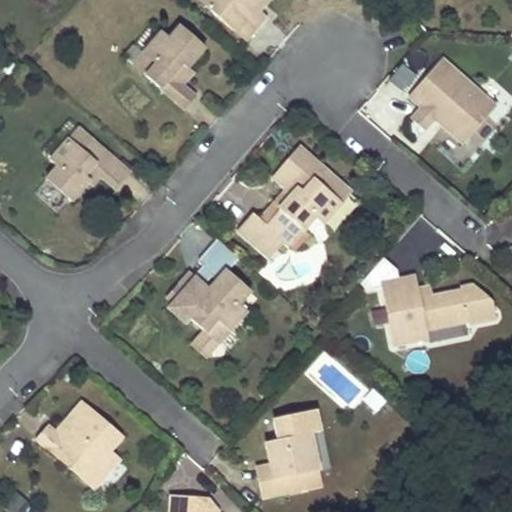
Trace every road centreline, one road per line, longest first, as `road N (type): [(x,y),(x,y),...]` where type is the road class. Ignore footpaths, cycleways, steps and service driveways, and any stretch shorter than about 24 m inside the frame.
road 1 (residential): [(70,307),(154,235),(288,71)]
road 2 (residential): [(288,71),(458,219),(469,244),(511,278)]
road 3 (residential): [(211,451),(65,318)]
